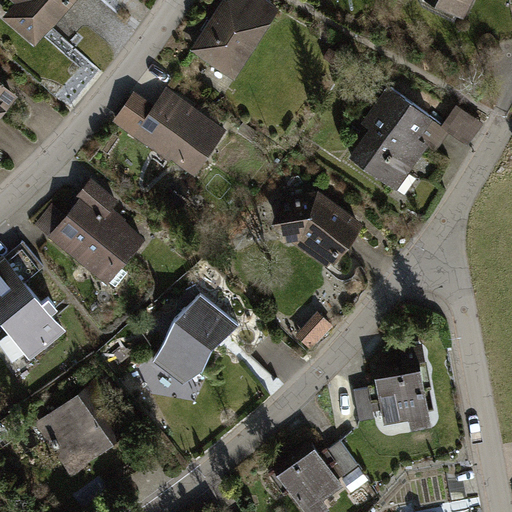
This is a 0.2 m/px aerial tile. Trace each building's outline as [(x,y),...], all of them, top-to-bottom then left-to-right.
[(0,0),(0,13),(35,45),(76,0),(0,0)] [(269,0),(224,0),(191,51),(231,77),(278,6),(269,0)] [(0,76),(0,115),(20,95),(0,76)] [(393,85),(350,158),(407,192),(440,137),(424,127),(435,110),(393,85)] [(134,90),(111,120),(189,177),(227,126),(173,87),(158,107),(134,90)] [(90,188),(49,232),(106,283),(146,238),(90,188)] [(294,188),(268,225),(330,269),(368,227),(318,188),(294,188)] [(61,325),(4,256),(0,259),(0,310),(32,349),(61,325)] [(230,318),(201,296),(157,355),(185,376),(230,318)] [(302,329),(317,343),(339,319),(324,305),(302,329)] [(427,340),(406,343),(409,360),(430,357),(427,340)] [(428,364),(373,375),(383,424),(437,413),(428,364)] [(91,378),(36,420),(80,478),(135,436),(91,378)] [(319,442),(276,471),(304,511),(319,511),(352,490),(319,442)]
